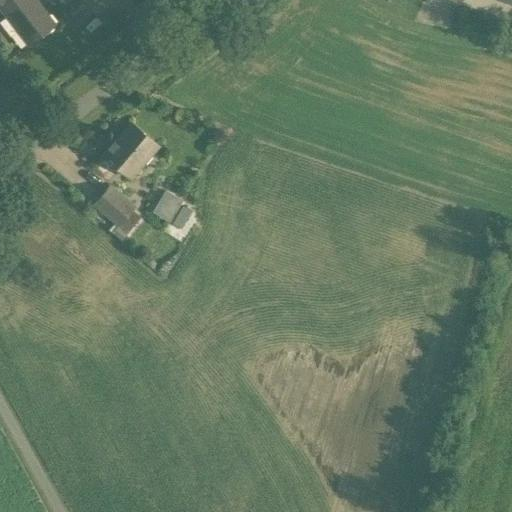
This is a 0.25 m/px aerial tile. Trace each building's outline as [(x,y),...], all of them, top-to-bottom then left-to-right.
[(33,0),(0,0),(0,5),(28,44),(53,25),(33,0)] [(130,178),(157,146),(131,123),(103,155),(130,178)] [(136,205),(110,183),(92,205),(117,226),(112,232),(121,240),(139,219),(130,212),(136,205)] [(164,190),(151,213),(168,223),(181,200),(164,190)] [(170,223),(180,229),(191,209),(181,204),(170,223)]
